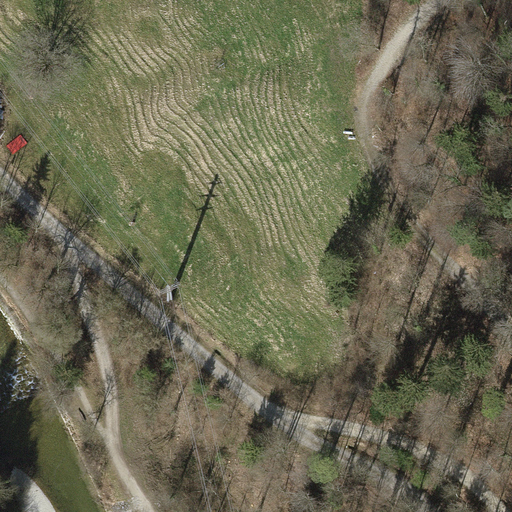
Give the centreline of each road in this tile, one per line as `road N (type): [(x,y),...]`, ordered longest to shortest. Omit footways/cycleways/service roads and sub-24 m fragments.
road 1 (track): [(431,511),(379,472),(319,447),(233,382),(0,176)]
road 2 (track): [(283,417),(422,452),(477,480),(505,511)]
road 3 (track): [(511,337),(388,191),(368,152)]
